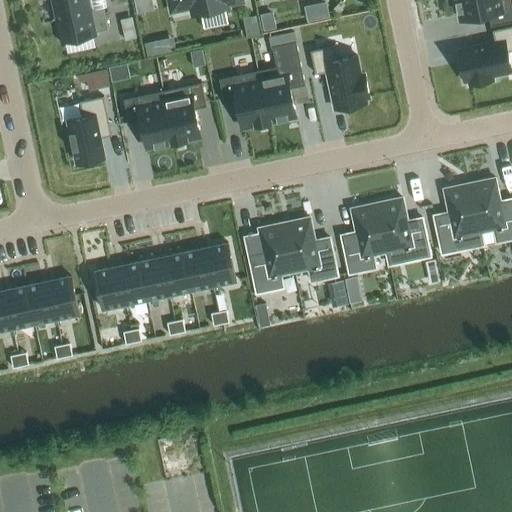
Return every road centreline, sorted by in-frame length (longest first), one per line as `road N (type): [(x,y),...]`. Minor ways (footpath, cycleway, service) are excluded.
road 1 (residential): [(37,223),(424,143)]
road 2 (residential): [(0,42),(37,223)]
road 3 (residential): [(396,0),(424,143)]
